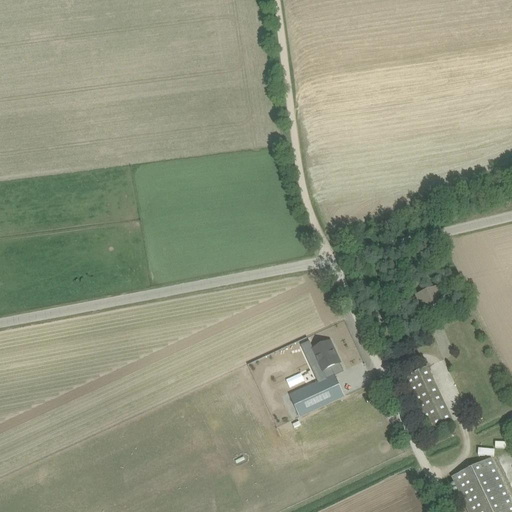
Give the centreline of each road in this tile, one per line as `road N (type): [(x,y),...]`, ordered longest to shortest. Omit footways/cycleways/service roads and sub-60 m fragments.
road 1 (track): [(449,511),(314,217),(277,0)]
road 2 (unclassified): [(0,323),(331,260),(511,216)]
